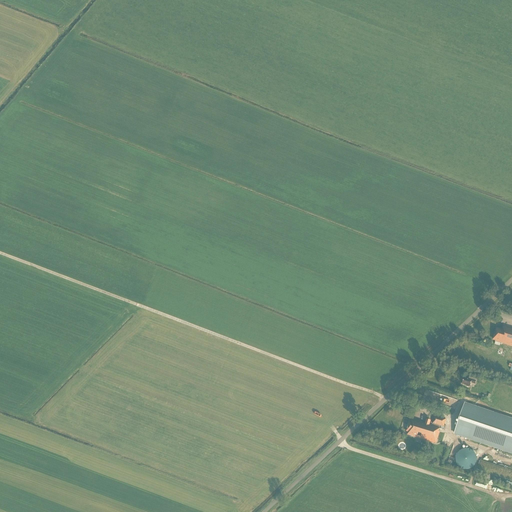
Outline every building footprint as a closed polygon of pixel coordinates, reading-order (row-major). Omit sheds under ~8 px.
[(497,329),(493,340),(496,340),(495,341),(511,346),(511,329),(503,327),(502,330),(497,329)] [(476,381),(469,379),(468,379),(464,378),(462,384),(467,386),(466,386),(469,387),(470,387),(471,383),(475,384),(476,381)] [(511,418),(464,403),(454,435),(511,454),(511,418)] [(407,435),(414,437),(436,444),(439,433),(438,432),(440,426),(443,427),(444,427),(446,420),(435,416),(432,424),(433,424),(432,426),(429,425),(431,421),(427,419),(425,424),(412,420),(411,422),(409,422),(406,432),(408,432),(407,435)] [(465,470),(466,470),(467,470),(469,470),(470,470),(471,469),(472,468),(473,467),(474,466),(475,465),(476,464),(477,462),(477,461),(477,460),(477,458),(477,457),(476,456),(476,455),(475,454),(474,453),(473,452),(472,451),(471,450),(470,450),(468,449),(467,449),(466,449),(464,449),(463,450),(461,450),(460,451),(459,452),(458,453),(458,454),(457,455),(456,456),(456,457),(456,458),(456,460),(456,461),(456,463),(457,464),(457,465),(458,466),(459,468),(460,468),(462,469),(463,470),(464,470),(465,470)]
